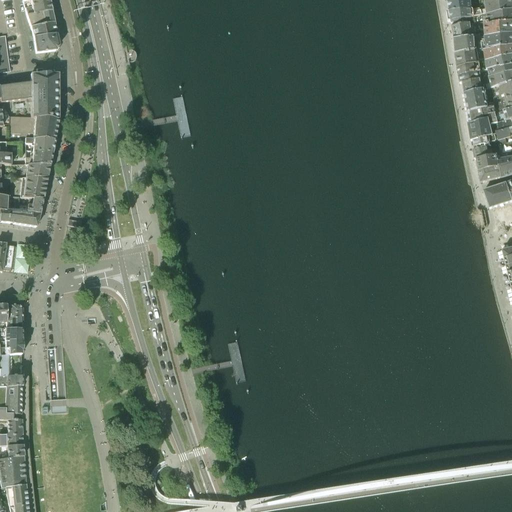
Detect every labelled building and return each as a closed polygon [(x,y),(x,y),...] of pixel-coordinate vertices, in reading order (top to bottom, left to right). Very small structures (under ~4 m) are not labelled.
[(26,16),(33,15),(51,13),(47,0),(39,0),(30,2),(23,3),(25,10),(26,16)] [(449,12),(472,11),(471,6),(477,5),(476,0),(462,0),(447,1),(449,12)] [(486,16),(511,10),(511,0),(483,0),(485,11),(472,13),(470,19),(486,16)] [(486,23),(511,22),(511,10),(486,16),(486,23)] [(469,19),(470,19),(472,13),(472,11),(449,12),(451,23),(469,19)] [(51,13),(33,15),(26,16),(30,28),(36,27),(53,24),(51,13)] [(451,23),(452,27),(466,24),(470,24),(469,19),(451,23)] [(484,36),(511,34),(511,22),(486,23),(483,23),(484,36)] [(53,24),(36,27),(30,28),(33,39),(39,38),(56,36),(53,24)] [(454,39),(472,38),(470,24),(466,24),(452,27),(454,39)] [(485,51),(511,46),(511,34),(484,36),(485,51)] [(56,36),(39,38),(33,39),(35,54),(43,53),(55,52),(58,47),(56,36)] [(0,74),(10,73),(8,55),(5,37),(0,37),(0,74)] [(454,56),(477,52),(476,38),(472,38),(454,39),(453,39),(454,56)] [(485,62),(511,56),(511,46),(485,51),(483,51),(485,62)] [(456,68),(479,63),(477,52),(454,56),(456,68)] [(487,71),(511,65),(511,56),(485,62),(486,71),(487,71)] [(458,77),(479,72),(480,72),(479,63),(456,68),(458,77)] [(511,65),(487,71),(489,78),(511,72),(511,65)] [(462,84),(480,80),(481,79),(479,72),(458,77),(460,85),(462,84)] [(492,89),(511,83),(511,72),(489,78),(488,78),(491,89),(492,89)] [(58,121),(57,87),(57,75),(43,75),(29,76),(30,84),(27,84),(0,87),(0,102),(0,104),(29,100),(30,100),(30,118),(48,119),(58,121)] [(464,94),(482,90),(480,80),(462,84),(464,94)] [(495,114),(511,109),(511,83),(492,89),(494,97),(493,97),(494,102),(494,103),(495,114)] [(481,118),(495,114),(494,103),(487,105),(483,90),(482,90),(464,94),(467,113),(479,111),(481,118)] [(496,125),(511,120),(511,109),(495,114),(496,125)] [(489,127),(496,125),(495,114),(481,118),(479,111),(467,113),(469,124),(487,119),(489,127)] [(25,139),(54,142),(58,121),(48,119),(30,118),(9,118),(8,139),(16,139),(16,143),(25,143),(25,139)] [(496,134),(498,133),(496,125),(489,127),(487,119),(469,124),(468,124),(471,142),(473,142),(496,135),(496,134)] [(511,120),(496,125),(498,133),(511,129),(511,120)] [(511,129),(498,133),(496,134),(496,135),(497,138),(498,140),(505,140),(511,138),(510,135),(511,134),(511,129)] [(474,148),(490,144),(489,141),(497,138),(496,135),(473,142),(474,148)] [(32,153),(51,154),(54,142),(25,139),(25,143),(33,145),(32,153)] [(11,155),(5,155),(5,143),(0,143),(0,165),(11,166),(11,155)] [(476,160),(493,156),(491,147),(474,151),(472,151),(474,161),(476,160)] [(487,170),(495,168),(498,167),(501,179),(511,176),(511,152),(509,153),(493,156),(476,160),(478,172),(487,170)] [(24,166),(49,166),(51,154),(32,153),(31,159),(24,159),(24,166)] [(25,179),(46,178),(49,166),(24,166),(17,166),(17,171),(26,171),(25,179)] [(495,168),(487,170),(478,172),(477,172),(480,184),(490,182),(501,179),(498,167),(495,168)] [(32,200),(42,200),(46,178),(25,179),(22,199),(32,200)] [(511,202),(511,201),(509,193),(506,185),(483,192),(486,201),(489,210),(502,206),(511,202)] [(26,212),(39,215),(42,200),(32,200),(30,211),(26,210),(26,212)] [(0,211),(0,223),(7,224),(35,228),(39,215),(26,212),(20,212),(6,211),(0,211)] [(0,244),(0,273),(1,274),(1,270),(7,271),(10,254),(11,254),(12,247),(0,244)] [(511,248),(501,251),(511,294),(511,248)] [(10,330),(21,330),(21,310),(17,306),(5,307),(6,320),(11,320),(10,330)] [(4,342),(21,343),(21,336),(21,330),(10,330),(4,330),(4,342)] [(0,357),(10,357),(21,357),(21,343),(4,342),(0,342),(0,357)] [(20,388),(20,385),(20,384),(20,382),(20,380),(20,378),(20,377),(10,377),(10,357),(0,357),(0,362),(0,369),(0,378),(5,379),(5,388),(20,388)] [(5,388),(0,388),(0,410),(5,411),(5,415),(15,416),(20,417),(20,388),(5,388)] [(5,411),(0,410),(0,421),(6,422),(6,436),(21,436),(20,421),(15,421),(15,416),(5,415),(5,411)] [(0,435),(0,448),(21,447),(21,436),(6,436),(0,435)] [(21,447),(0,448),(0,460),(22,459),(21,447)] [(19,509),(27,507),(24,487),(23,469),(22,459),(0,460),(0,490),(0,491),(4,490),(8,505),(9,511),(19,509)] [(9,511),(3,511),(2,506),(0,498),(0,511),(19,511),(19,509),(9,511)]
